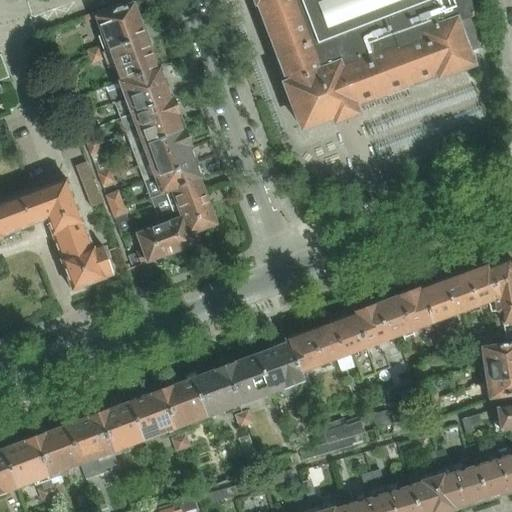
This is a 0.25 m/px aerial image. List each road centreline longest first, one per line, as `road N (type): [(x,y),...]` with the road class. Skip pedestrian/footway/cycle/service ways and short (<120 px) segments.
road 1 (residential): [(294,271),(0,381)]
road 2 (residential): [(186,0),(294,271)]
road 3 (residential): [(511,194),(294,271)]
